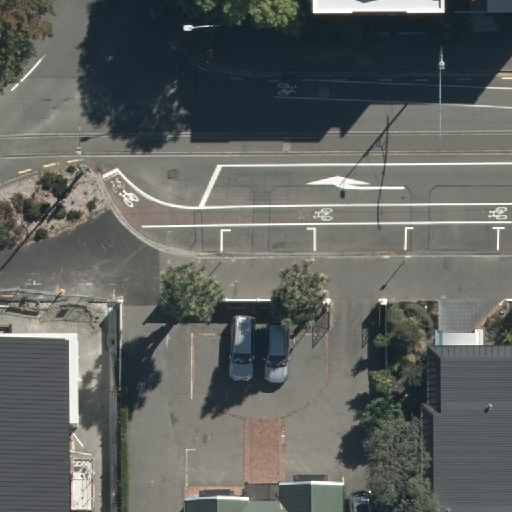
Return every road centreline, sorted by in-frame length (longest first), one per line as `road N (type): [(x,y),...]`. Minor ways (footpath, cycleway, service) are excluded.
road 1 (tertiary): [(0,119),(96,122),(213,164),(511,163)]
road 2 (secondary): [(0,100),(60,36),(78,0)]
